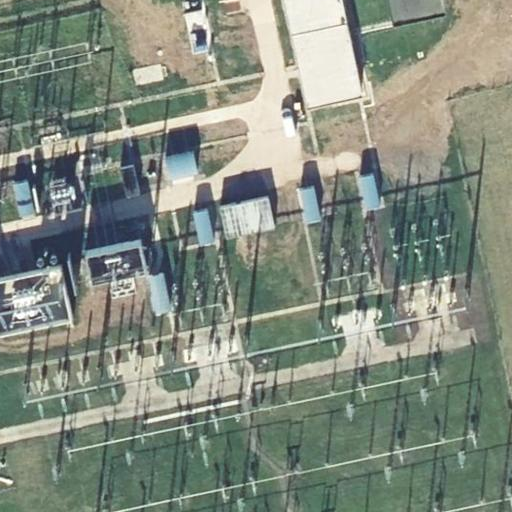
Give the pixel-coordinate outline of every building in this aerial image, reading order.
[(360,91),(339,0),(286,0),(309,104),(360,91)] [(446,16),(443,0),(389,0),(395,27),(446,16)] [(193,152),(165,158),(170,180),(198,174),(193,152)] [(140,193),(134,165),(120,168),(126,196),(140,193)] [(381,206),(374,175),(361,178),(368,209),(381,206)] [(33,215),(26,182),(13,185),(20,218),(33,215)] [(322,218),(314,187),(300,190),(308,222),(322,218)] [(213,242),(205,211),(194,213),(201,244),(213,242)] [(83,252),(92,284),(146,269),(138,237),(83,252)] [(40,276),(0,283),(0,330),(70,319),(61,264),(39,268),(40,276)] [(164,273),(146,276),(154,316),(172,313),(164,273)]
